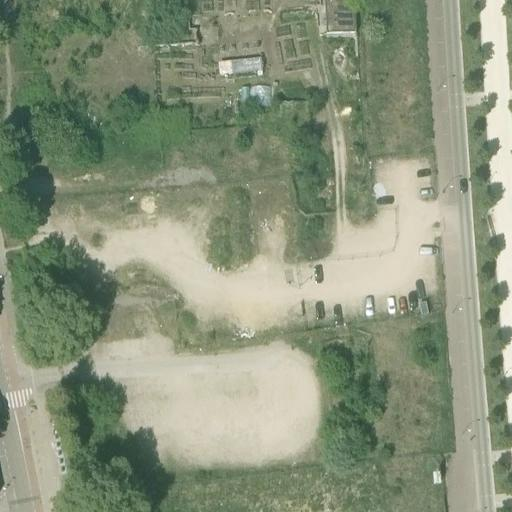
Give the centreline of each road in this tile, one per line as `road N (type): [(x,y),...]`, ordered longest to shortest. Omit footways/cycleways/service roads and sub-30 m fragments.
road 1 (motorway): [(463,0),(508,511)]
road 2 (trunk): [(458,0),(502,511)]
road 3 (residential): [(447,0),(485,511)]
road 4 (unknown): [(106,366),(264,361),(290,367),(300,386),(300,453),(280,464),(179,476),(139,472),(119,449),(114,424)]
road 5 (track): [(341,263),(278,291),(216,287),(192,261),(142,244),(31,243)]
road 6 (residential): [(0,382),(25,511)]
